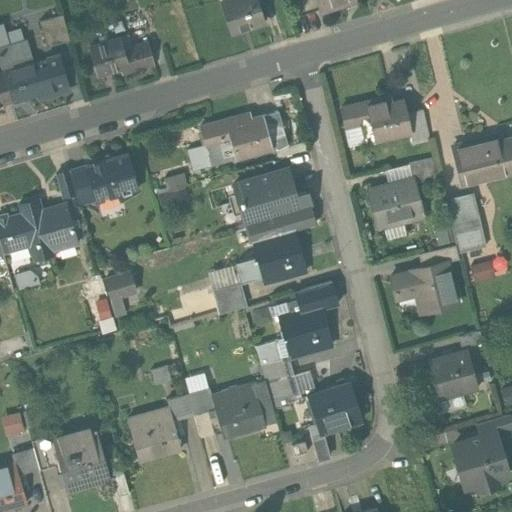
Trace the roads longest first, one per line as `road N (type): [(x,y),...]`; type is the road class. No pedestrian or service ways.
road 1 (residential): [(299,60),(396,427),(366,469),(210,511)]
road 2 (residential): [(0,147),(299,60)]
road 3 (residential): [(299,60),(511,4)]
